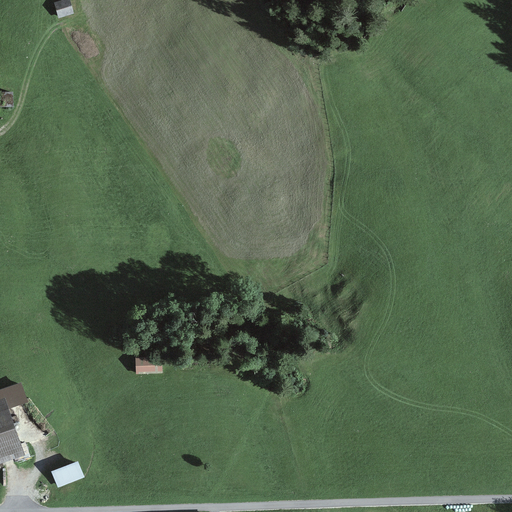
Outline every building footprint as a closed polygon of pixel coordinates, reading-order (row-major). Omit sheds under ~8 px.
[(68,3),(53,7),(56,17),(71,13),(68,3)] [(11,91),(0,91),(0,102),(11,103),(11,91)] [(160,357),(136,358),(137,372),(160,371),(160,357)] [(10,400),(0,403),(0,460),(27,452),(10,400)] [(75,462),(51,469),(55,483),(80,475),(75,462)]
